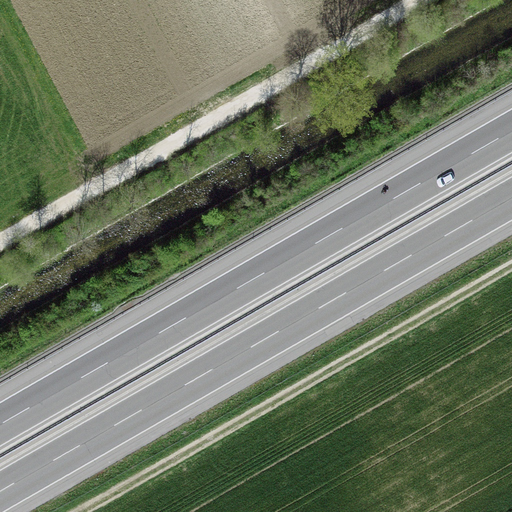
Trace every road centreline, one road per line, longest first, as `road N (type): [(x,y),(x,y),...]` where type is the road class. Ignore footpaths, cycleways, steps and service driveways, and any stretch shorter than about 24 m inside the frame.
road 1 (motorway): [(511,130),(0,424)]
road 2 (motorway): [(0,491),(511,197)]
road 3 (track): [(75,511),(511,263)]
road 4 (track): [(0,242),(421,0)]
